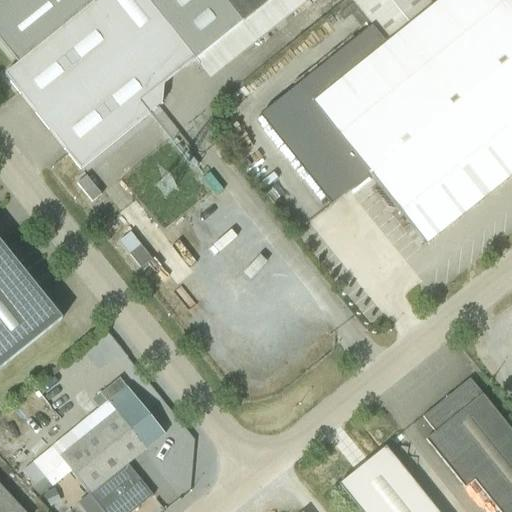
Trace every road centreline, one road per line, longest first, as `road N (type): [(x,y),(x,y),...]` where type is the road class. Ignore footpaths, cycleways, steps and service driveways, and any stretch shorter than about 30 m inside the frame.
road 1 (unclassified): [(258,474),(0,155)]
road 2 (unknown): [(181,104),(381,374)]
road 3 (unclassified): [(511,268),(258,474)]
